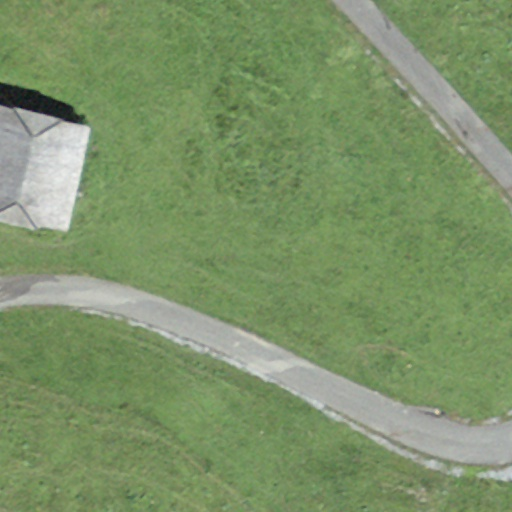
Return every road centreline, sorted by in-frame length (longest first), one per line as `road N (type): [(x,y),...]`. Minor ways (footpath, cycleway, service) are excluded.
road 1 (unclassified): [(511,441),(439,437),(134,303),(76,290),(0,291)]
road 2 (unclassified): [(352,0),(511,176)]
